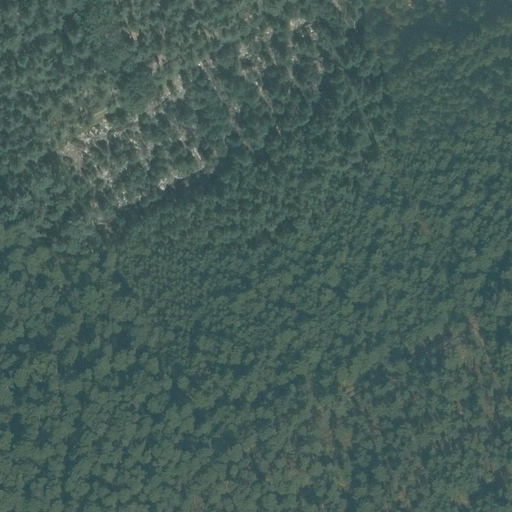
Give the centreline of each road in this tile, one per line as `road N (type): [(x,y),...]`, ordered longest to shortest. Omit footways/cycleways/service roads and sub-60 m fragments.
road 1 (track): [(511,298),(209,465),(56,140),(282,0)]
road 2 (track): [(305,0),(468,322)]
